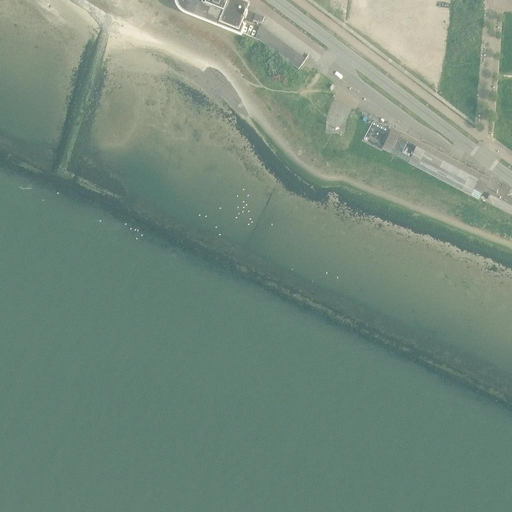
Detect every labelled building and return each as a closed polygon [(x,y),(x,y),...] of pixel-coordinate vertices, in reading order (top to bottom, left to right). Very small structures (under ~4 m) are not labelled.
[(247,12),(249,6),(234,0),(178,0),(178,1),(178,2),(178,3),(179,3),(179,4),(179,6),(180,7),(182,9),(183,10),(184,11),(185,12),(187,13),(206,20),(218,25),(238,33),(243,20),(244,20),(245,20),(247,14),(246,14),(247,12)] [(244,20),(244,21),(252,24),(253,22),(255,15),(247,12),(246,14),(247,14),(245,20),(244,20)] [(264,18),(256,15),(255,15),(253,22),(262,25),(264,18)] [(265,30),(259,28),(255,40),(259,41),(299,70),(306,60),(265,30)] [(480,177),(418,144),(416,149),(398,140),(393,150),(410,159),(408,163),(470,196),(480,177)]
